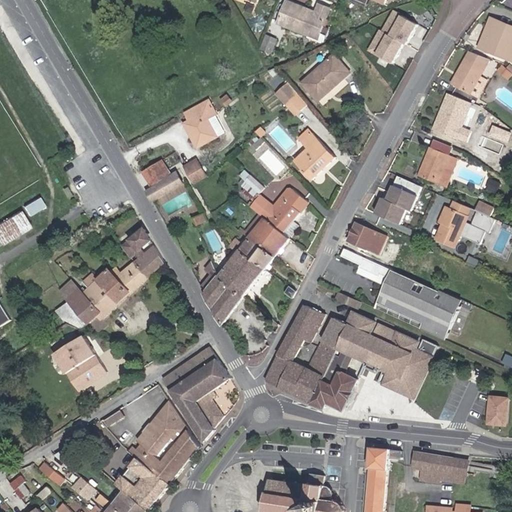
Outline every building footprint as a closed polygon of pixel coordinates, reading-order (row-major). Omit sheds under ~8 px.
[(324,27),(331,9),(320,4),(317,12),(288,1),(279,23),(309,35),(312,28),(322,32),(324,27)] [(253,14),(256,6),(248,3),(245,11),(253,14)] [(399,17),(395,10),(387,14),(391,21),(399,17)] [(511,50),(511,25),(492,18),(480,47),(508,59),(511,50)] [(326,41),(330,30),(324,27),(322,32),(312,28),(309,35),(325,42),(326,41)] [(272,52),(278,40),(268,35),(262,48),(272,52)] [(481,76),(491,60),(470,51),(452,84),(471,95),(472,92),(481,76)] [(319,101),(351,73),(335,55),(303,83),(319,101)] [(509,80),(511,76),(511,72),(507,68),(503,65),(498,70),(509,80)] [(481,76),(472,92),(480,97),(489,81),(481,76)] [(234,101),(228,93),(221,100),(227,107),(234,101)] [(309,105),(299,93),(293,99),(303,111),(309,105)] [(458,139),(472,103),(449,94),(435,130),(458,139)] [(303,111),(293,99),(286,105),(297,116),(303,111)] [(218,136),(226,132),(216,115),(217,114),(209,100),(186,113),(190,121),(185,123),(198,148),(218,137),(218,136)] [(262,127),(257,132),(262,137),(267,132),(262,127)] [(314,133),(310,129),(299,139),(303,143),(314,133)] [(337,157),(314,133),(303,143),(309,149),(296,161),(313,180),(337,157)] [(451,155),(454,148),(440,142),(437,149),(451,155)] [(447,187),(459,158),(451,155),(437,149),(431,147),(420,176),(447,187)] [(152,187),(172,174),(163,159),(143,172),(152,187)] [(208,176),(199,160),(185,168),(194,183),(208,176)] [(247,181),(252,175),(246,170),(240,176),(247,181)] [(153,201),(185,184),(178,172),(147,191),(153,201)] [(254,201),(266,187),(252,175),(247,181),(243,186),(246,188),(243,191),(254,201)] [(423,187),(398,176),(388,199),(384,197),(377,214),(401,224),(408,209),(413,211),(423,187)] [(295,221),(302,212),(303,213),(311,203),(293,188),(289,189),(276,205),(262,194),(251,207),(261,214),(285,233),(295,221)] [(41,196),(25,205),(30,214),(46,206),(41,196)] [(444,224),(437,240),(455,248),(461,235),(482,245),(488,232),(491,233),(497,219),(491,217),(479,211),(473,224),(467,222),(470,216),(469,215),(472,208),(455,201),(452,208),(451,207),(444,224)] [(491,217),(495,208),(480,201),(476,210),(479,211),(491,217)] [(440,223),(444,224),(451,207),(448,206),(440,223)] [(30,226),(21,211),(0,223),(0,243),(30,226)] [(209,221),(205,213),(193,218),(197,226),(209,221)] [(276,257),(291,238),(285,233),(261,214),(247,232),(241,227),(240,229),(246,234),(276,257)] [(291,238),(301,226),(295,221),(285,233),(291,238)] [(380,254),(388,237),(357,222),(349,240),(380,254)] [(135,262),(149,276),(165,262),(155,244),(145,253),(140,247),(151,238),(144,227),(122,245),(130,256),(135,251),(140,257),(135,262)] [(276,257),(246,234),(241,241),(236,237),(232,242),(267,268),(276,257)] [(245,296),(267,268),(232,242),(230,245),(233,248),(239,253),(221,276),(245,296)] [(418,269),(425,255),(404,245),(394,267),(414,277),(418,269)] [(221,276),(239,253),(233,248),(216,268),(219,275),(221,276)] [(389,277),(393,270),(346,249),(342,256),(362,265),(360,268),(380,277),(382,274),(389,277)] [(468,263),(480,269),(483,262),(471,256),(468,263)] [(84,293),(72,281),(61,291),(70,301),(89,323),(99,315),(102,319),(121,302),(120,301),(130,292),(131,293),(149,276),(135,262),(121,273),(116,267),(113,270),(110,268),(99,279),(90,288),(93,291),(87,296),(84,293)] [(223,324),(245,296),(221,276),(219,275),(216,268),(213,262),(206,269),(212,273),(201,286),(223,324)] [(386,286),(389,277),(382,274),(380,277),(360,268),(358,273),(386,286)] [(433,285),(438,273),(431,270),(429,274),(418,269),(414,277),(433,285)] [(446,340),(464,300),(440,289),(439,291),(393,270),(389,277),(386,286),(378,303),(423,323),(421,328),(446,340)] [(90,288),(99,279),(93,272),(84,281),(90,288)] [(294,298),(298,291),(291,286),(287,292),(294,298)] [(87,296),(93,291),(90,288),(84,293),(87,296)] [(363,302),(339,292),(336,299),(360,310),(363,302)] [(0,326),(12,320),(0,300),(0,326)] [(89,323),(70,301),(58,309),(65,317),(85,327),(89,323)] [(313,403),(339,348),(350,324),(335,317),(309,368),(295,361),(307,340),(312,343),(327,314),(307,305),(279,355),(267,380),(313,403)] [(350,324),(339,348),(354,355),(370,362),(369,365),(370,366),(370,367),(378,371),(379,370),(381,370),(385,372),(381,382),(415,398),(438,349),(423,342),(419,350),(416,349),(420,342),(399,332),(393,344),(390,342),(395,331),(381,325),(376,336),(372,334),(377,322),(355,312),(350,324)] [(108,372),(85,335),(55,353),(79,391),(108,372)] [(423,342),(438,349),(439,346),(424,339),(423,342)] [(218,396),(214,390),(232,378),(212,348),(164,379),(186,409),(206,441),(217,430),(216,428),(226,416),(214,399),(218,396)] [(329,402),(345,410),(351,399),(354,392),(360,380),(346,373),(354,355),(339,348),(313,403),(326,408),(329,402)] [(356,400),(359,395),(359,394),(354,392),(351,399),(355,401),(356,400)] [(507,425),(510,398),(492,397),(489,423),(507,425)] [(173,483),(202,446),(171,401),(152,424),(156,427),(149,436),(145,432),(138,441),(141,443),(148,449),(146,452),(147,454),(145,456),(143,454),(139,458),(173,483)] [(108,426),(126,415),(122,410),(105,421),(108,426)] [(149,436),(156,427),(152,424),(145,432),(149,436)] [(146,452),(148,449),(141,443),(137,449),(134,446),(130,451),(139,458),(143,454),(145,456),(147,454),(146,452)] [(73,470),(81,458),(67,448),(57,455),(73,470)] [(367,511),(385,511),(389,470),(390,470),(391,458),(392,449),(372,448),(370,468),(371,468),(367,511)] [(404,459),(403,450),(392,449),(391,458),(404,459)] [(467,484),(470,466),(456,464),(457,459),(416,452),(413,467),(424,469),(423,479),(442,483),(442,480),(467,484)] [(151,510),(173,483),(139,458),(118,484),(126,491),(151,510)] [(66,478),(47,463),(41,469),(61,485),(66,478)] [(27,481),(18,469),(7,477),(16,489),(24,483),(27,481)] [(271,478),(264,511),(344,511),(345,510),(342,506),(337,503),(330,502),(332,496),(332,493),(332,491),(330,490),(329,489),(324,488),(326,475),(311,473),(309,483),(271,478)] [(98,490),(82,477),(75,486),(91,499),(98,490)] [(22,498),(30,491),(24,483),(16,489),(22,498)] [(44,501),(54,491),(49,486),(38,495),(44,501)] [(149,511),(151,510),(126,491),(115,504),(124,511),(149,511)] [(124,511),(115,504),(103,494),(98,500),(111,510),(108,511),(124,511)] [(74,511),(66,503),(59,510),(61,511),(74,511)]
